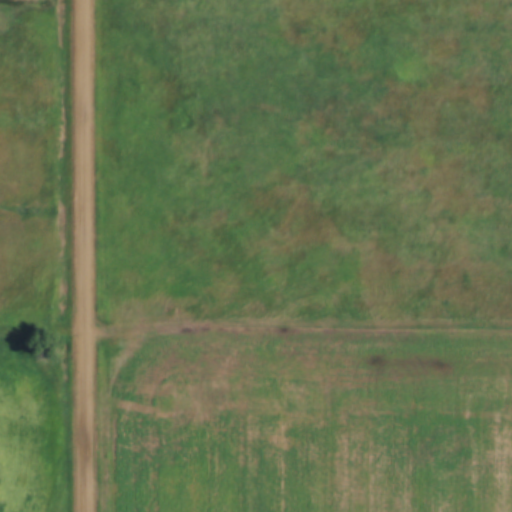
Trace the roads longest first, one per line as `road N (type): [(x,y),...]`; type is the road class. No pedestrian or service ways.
road 1 (residential): [(82,0),(83,511)]
road 2 (track): [(511,334),(83,338)]
